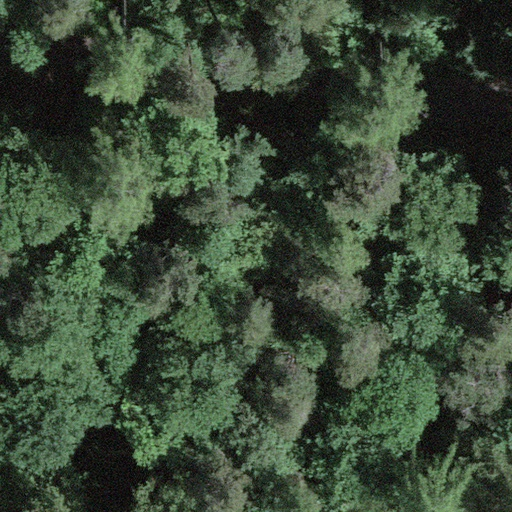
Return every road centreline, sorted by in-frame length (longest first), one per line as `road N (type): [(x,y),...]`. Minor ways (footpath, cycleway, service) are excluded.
road 1 (track): [(0,322),(194,364),(485,511)]
road 2 (track): [(0,37),(278,80),(511,96)]
